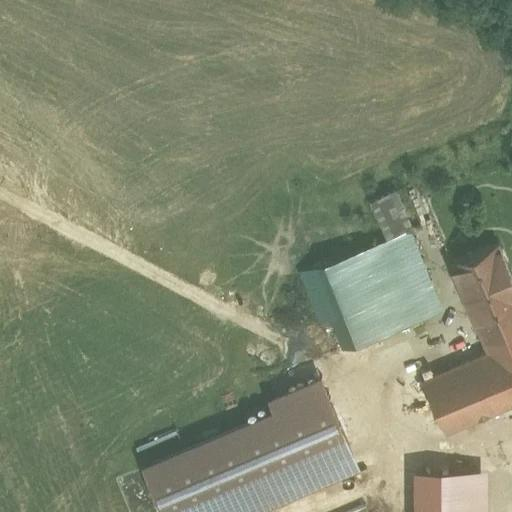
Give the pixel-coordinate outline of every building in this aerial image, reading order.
[(393,233),(300,271),(320,321),(332,316),(344,346),(426,315),(393,233)] [(511,273),(499,241),(451,261),(488,350),(511,339),(511,273)] [(511,339),(488,350),(423,377),(446,431),(511,403),(511,339)] [(321,379),(148,454),(172,511),(246,511),(358,464),(321,379)] [(469,511),(469,470),(417,470),(417,511),(469,511)] [(265,511),(343,511),(336,489),(265,511)]
